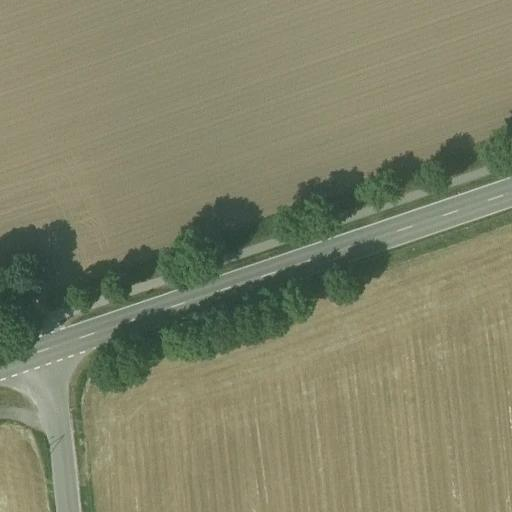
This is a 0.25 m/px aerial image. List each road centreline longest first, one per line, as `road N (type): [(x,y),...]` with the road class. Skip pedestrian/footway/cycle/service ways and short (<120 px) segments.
road 1 (secondary): [(511,187),(51,347)]
road 2 (residential): [(70,511),(51,347)]
